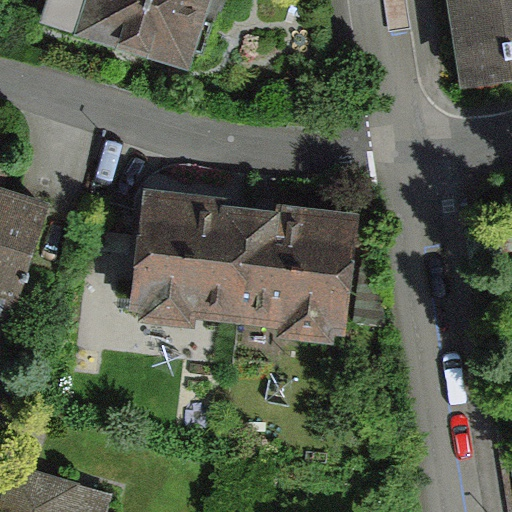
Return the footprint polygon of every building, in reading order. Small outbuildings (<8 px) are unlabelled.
[(34,23),(174,73),(199,0),(12,0),(39,10),(34,23)] [(511,0),(439,0),(454,86),(511,76),(511,0)] [(0,168),(2,161),(0,159),(0,336),(39,207),(0,195),(0,168)] [(239,204),(139,195),(127,320),(228,329),(239,204)] [(340,213),(239,204),(228,329),(329,338),(340,213)] [(95,511),(101,493),(28,472),(17,511),(95,511)]
